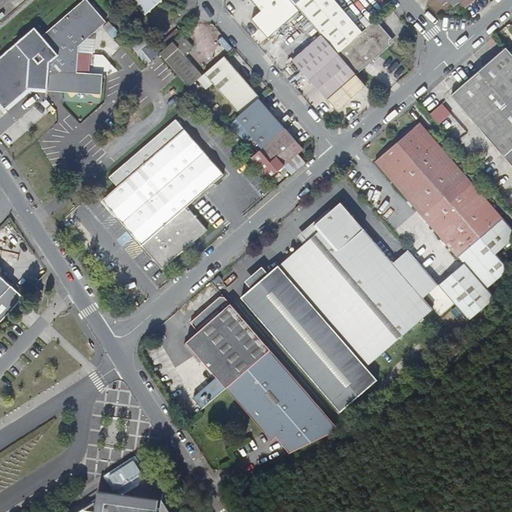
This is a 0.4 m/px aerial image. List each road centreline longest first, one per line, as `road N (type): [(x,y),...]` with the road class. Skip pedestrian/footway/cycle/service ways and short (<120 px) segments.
road 1 (unclassified): [(114,345),(336,149)]
road 2 (unknown): [(34,228),(147,121),(151,95),(130,69)]
road 3 (residential): [(0,174),(114,345)]
road 4 (residential): [(114,345),(218,511)]
road 5 (unclassified): [(336,149),(214,8)]
road 6 (unclassified): [(336,149),(451,54)]
road 7 (unknown): [(240,234),(228,210),(235,177),(188,120)]
